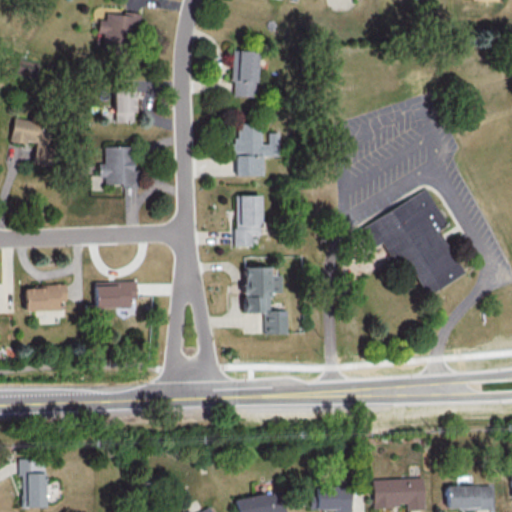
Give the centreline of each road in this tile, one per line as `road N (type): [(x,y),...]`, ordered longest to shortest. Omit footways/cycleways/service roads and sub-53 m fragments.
road 1 (tertiary): [(438,387),(0,404)]
road 2 (residential): [(196,0),(183,99),(184,262)]
road 3 (residential): [(0,233),(184,230)]
road 4 (residential): [(211,397),(184,262)]
road 5 (residential): [(184,262),(170,398)]
